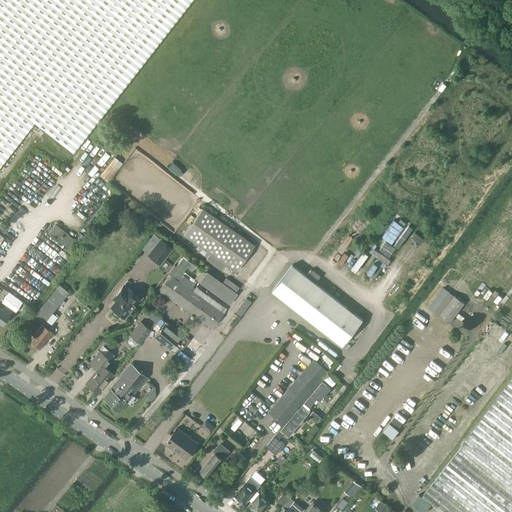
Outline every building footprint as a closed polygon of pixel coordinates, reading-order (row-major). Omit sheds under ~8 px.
[(0,0),(0,165),(33,124),(72,154),(101,116),(191,0),(0,0)] [(201,204),(183,231),(208,248),(205,254),(223,266),(227,261),(237,268),(255,241),(201,204)] [(54,222),(47,231),(52,235),(59,226),(54,222)] [(59,226),(52,235),(57,239),(64,231),(59,226)] [(64,231),(57,239),(62,243),(69,235),(64,231)] [(69,235),(62,243),(68,248),(74,239),(69,235)] [(172,247),(160,238),(148,253),(160,263),(172,247)] [(191,267),(194,263),(182,255),(170,272),(177,276),(186,264),(191,267)] [(273,291),(343,346),(363,321),(293,265),(273,291)] [(169,273),(158,289),(212,327),(225,309),(195,287),(193,290),(169,273)] [(202,276),(199,281),(230,302),(233,298),(202,276)] [(57,283),(32,314),(41,322),(67,291),(57,283)] [(133,291),(124,283),(112,299),(115,301),(110,307),(125,319),(142,296),(136,291),(133,291)] [(449,291),(443,287),(428,308),(433,312),(449,291)] [(6,294),(2,301),(15,310),(20,303),(6,294)] [(465,303),(455,295),(439,316),(449,324),(465,303)] [(246,297),(236,312),(240,316),(251,301),(246,297)] [(0,307),(0,322),(2,324),(12,310),(5,306),(3,309),(0,307)] [(139,342),(150,328),(141,321),(130,334),(131,335),(129,338),(129,341),(133,344),(136,344),(138,341),(139,342)] [(154,336),(170,348),(180,336),(165,323),(154,336)] [(42,324),(30,340),(40,348),(52,332),(42,324)] [(90,362),(98,368),(86,383),(97,392),(113,373),(105,366),(110,359),(100,350),(90,362)] [(328,370),(313,357),(268,411),(283,423),(328,370)] [(130,363),(103,396),(119,409),(147,376),(130,363)] [(443,511),(511,511),(511,376),(421,495),(443,511)] [(331,388),(323,381),(304,402),(310,407),(317,398),(320,400),(331,388)] [(309,409),(310,408),(304,402),(299,408),(299,407),(281,429),(289,436),(311,410),(309,409)] [(321,417),(313,411),(309,416),(317,422),(321,417)] [(215,427),(205,420),(201,426),(211,433),(215,427)] [(174,447),(186,456),(197,442),(176,427),(165,442),(173,448),(174,447)] [(283,434),(279,430),(266,445),(275,453),(284,443),(279,439),(283,434)] [(230,450),(220,442),(213,451),(214,452),(200,470),(208,477),(230,450)] [(311,451),(308,454),(319,462),(322,459),(311,451)] [(259,484),(250,476),(234,495),(244,503),(259,484)] [(291,495),(285,490),(277,499),(283,505),(291,495)] [(259,492),(249,505),(256,511),(260,511),(270,501),(259,492)] [(425,511),(432,504),(419,494),(412,504),(422,511),(425,511)] [(343,498),(337,506),(342,510),(348,502),(343,498)] [(287,508),(291,511),(319,511),(309,504),(302,511),(300,511),(304,508),(294,500),(287,508)] [(385,511),(390,507),(381,501),(375,509),(379,511),(385,511)]
